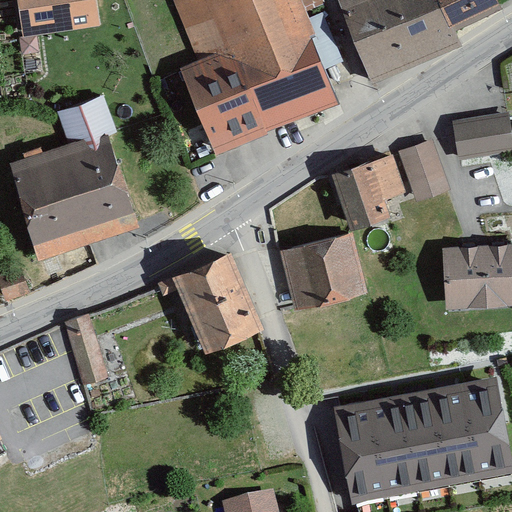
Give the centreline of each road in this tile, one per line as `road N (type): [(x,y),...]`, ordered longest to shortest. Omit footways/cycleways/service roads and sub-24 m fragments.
road 1 (tertiary): [(511,31),(238,210)]
road 2 (residential): [(324,511),(238,210)]
road 3 (tertiary): [(238,210),(0,332)]
